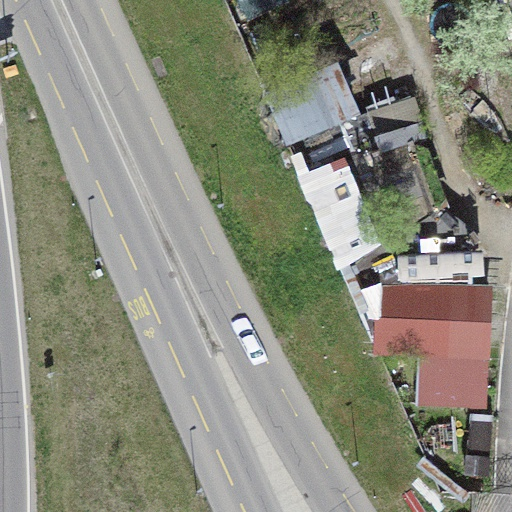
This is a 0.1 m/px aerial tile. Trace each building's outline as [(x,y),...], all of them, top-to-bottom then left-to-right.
[(237,0),(247,20),(287,0),(237,0)] [(400,62),(387,30),(333,54),(337,61),(347,85),(400,62)] [(347,85),(337,61),(264,91),(285,144),(359,114),(347,85)] [(380,242),(348,163),(304,183),(341,268),(380,242)] [(483,250),(396,254),(398,280),(484,276),(483,250)] [(487,407),(491,284),(376,281),(374,354),(415,356),(413,404),(487,407)]
